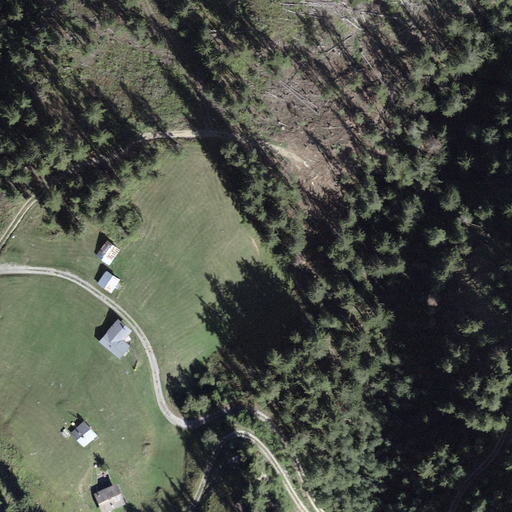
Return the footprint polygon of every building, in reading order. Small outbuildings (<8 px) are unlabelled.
[(119,250),(106,241),(96,254),(109,263),(119,250)] [(119,280),(105,271),(96,285),(110,294),(119,280)] [(129,330),(116,319),(97,342),(118,358),(128,346),(121,341),(129,330)] [(84,422),(69,433),(81,448),(96,436),(84,422)] [(116,486),(92,496),(98,511),(111,511),(124,506),(116,486)]
